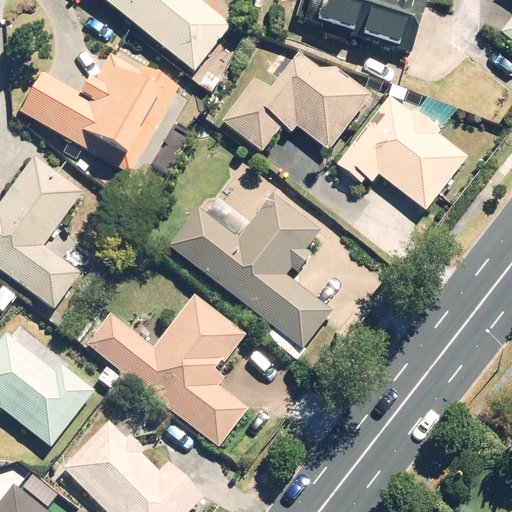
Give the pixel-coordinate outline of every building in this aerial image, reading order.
[(83,0),(190,80),(227,32),(185,0),(83,0)] [(411,0),(305,0),(295,30),(395,65),(397,57),(409,61),(429,6),(411,0)] [(511,52),(511,0),(502,0),(511,7),(511,16),(495,39),(511,52)] [(249,84),(215,127),(255,159),(274,136),(282,142),(288,136),(323,164),(371,104),(303,49),(264,97),(249,84)] [(40,78),(16,120),(128,183),(177,96),(111,58),(95,86),(85,80),(75,98),(40,78)] [(387,108),(332,173),(359,196),(364,190),(370,194),(377,185),(422,223),(468,167),(437,141),(456,118),(428,95),(405,122),(387,108)] [(0,279),(54,318),(82,279),(41,250),(77,200),(29,166),(0,207),(0,279)] [(194,214),(164,253),(298,357),(328,318),(287,286),(307,260),(303,256),(314,241),(267,204),(235,245),(194,214)] [(107,321),(83,353),(217,456),(246,417),(217,395),(224,386),(214,378),(240,344),(188,304),(150,353),(107,321)] [(0,415),(47,453),(92,398),(56,370),(47,382),(0,344),(0,415)] [(104,430),(59,474),(96,511),(187,511),(198,502),(164,467),(152,479),(136,463),(143,457),(127,441),(120,447),(104,430)] [(0,511),(35,511),(8,490),(0,499),(0,511)]
